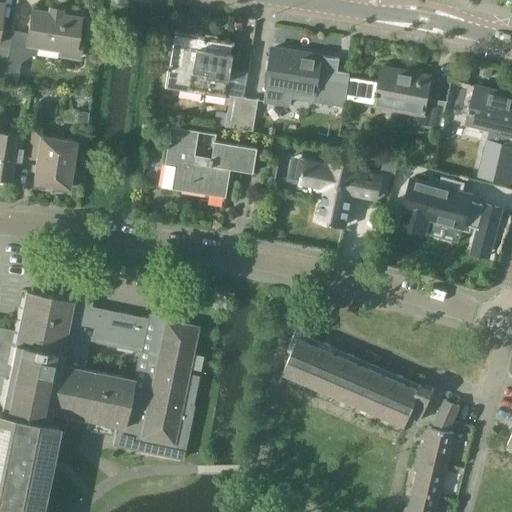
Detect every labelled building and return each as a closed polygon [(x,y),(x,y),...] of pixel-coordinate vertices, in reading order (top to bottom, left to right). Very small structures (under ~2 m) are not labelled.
[(0,73),(5,74),(12,30),(0,29),(3,11),(0,10),(0,73)] [(5,74),(4,82),(17,84),(20,63),(37,51),(38,47),(59,51),(65,56),(74,58),(81,53),(82,44),(77,39),(81,18),(32,10),(28,33),(12,30),(5,74)] [(226,97),(236,42),(176,32),(167,87),(226,97)] [(317,95),(323,56),(272,48),(266,87),(317,95)] [(460,63),(456,78),(468,81),(472,66),(460,63)] [(440,130),(447,101),(428,98),(432,76),(382,67),(379,82),(350,76),(346,100),(416,113),(414,125),(440,130)] [(511,93),(477,85),(467,123),(490,129),(489,135),(493,136),(489,154),(490,154),(485,175),(510,181),(511,174),(511,93)] [(240,129),(245,98),(231,96),(226,127),(240,129)] [(258,100),(245,98),(240,129),(253,131),(258,100)] [(227,116),(217,114),(216,124),(225,126),(227,116)] [(19,160),(23,133),(0,129),(0,128),(2,117),(0,116),(0,177),(11,179),(14,160),(19,160)] [(68,188),(75,140),(40,135),(41,128),(29,126),(24,157),(36,159),(32,183),(68,188)] [(195,155),(199,130),(172,126),(162,186),(224,197),(229,167),(254,172),(258,147),(216,140),(213,158),(195,155)] [(385,157),(382,172),(394,174),(396,160),(385,157)] [(328,165),(304,159),(299,183),(322,188),(316,218),(316,219),(343,225),(350,191),(359,193),(358,196),(373,199),(378,176),(355,171),(356,167),(329,161),(328,165)] [(412,177),(402,211),(404,212),(402,218),(427,225),(429,218),(463,228),(464,225),(478,228),(473,246),(490,251),(502,207),(485,203),(485,204),(470,200),(472,194),(454,189),(457,179),(441,175),(439,184),(412,177)] [(0,511),(38,511),(47,468),(48,467),(45,467),(48,454),(50,455),(50,454),(56,424),(46,422),(48,411),(118,425),(114,444),(181,457),(198,374),(188,372),(189,367),(192,353),(198,325),(197,325),(188,323),(184,323),(165,319),(164,321),(150,389),(134,386),(135,379),(83,368),(89,340),(141,351),(147,318),(72,302),(72,300),(25,290),(17,330),(0,326),(0,392),(4,393),(2,402),(3,402),(0,412),(0,511)] [(307,335),(297,331),(287,353),(291,355),(283,373),(405,426),(410,416),(421,421),(434,390),(420,384),(418,389),(401,381),(403,377),(398,374),(396,379),(377,371),(379,366),(374,364),(371,369),(353,361),(355,356),(349,354),(347,358),(328,350),(330,346),(325,343),(323,347),(305,339),(307,335)] [(192,353),(189,367),(199,370),(202,355),(192,353)] [(418,458),(447,465),(455,433),(448,432),(460,406),(446,400),(433,428),(429,428),(424,445),(421,445),(418,458)] [(414,490),(440,496),(447,465),(418,458),(415,470),(418,471),(414,490)] [(405,511),(436,511),(440,496),(414,490),(410,509),(406,509),(405,511)]
